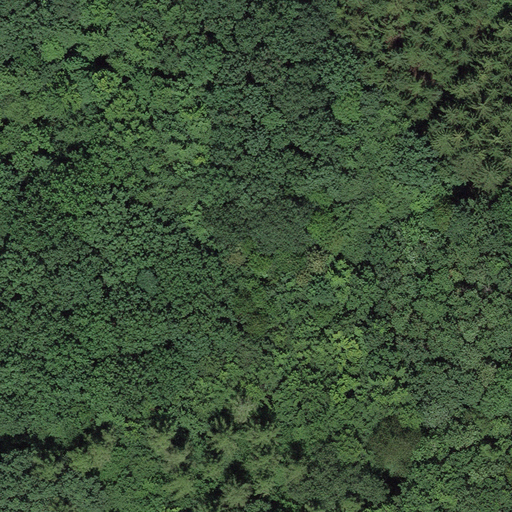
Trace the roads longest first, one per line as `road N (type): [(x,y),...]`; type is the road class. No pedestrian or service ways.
road 1 (track): [(296,0),(334,298),(372,511)]
road 2 (track): [(297,0),(334,69),(380,126),(511,228)]
road 3 (track): [(334,298),(412,211),(460,187)]
